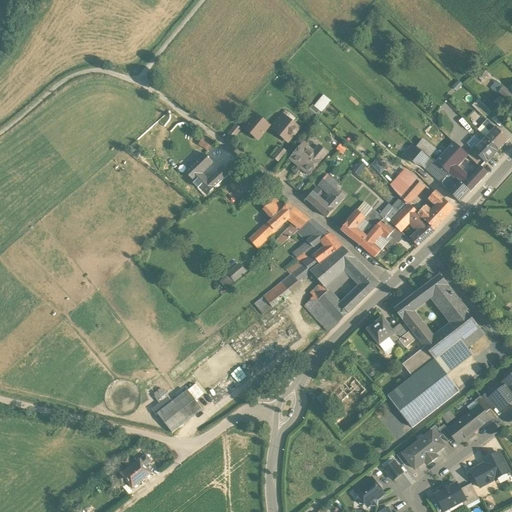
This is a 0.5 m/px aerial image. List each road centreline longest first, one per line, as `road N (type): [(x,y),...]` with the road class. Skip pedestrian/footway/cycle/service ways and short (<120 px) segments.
road 1 (residential): [(389,286),(179,114)]
road 2 (unclassified): [(0,399),(192,447)]
road 3 (tertiary): [(511,162),(389,286)]
road 4 (track): [(143,88),(91,74),(74,79),(0,134)]
road 5 (tertiary): [(389,286),(318,354),(286,409)]
road 6 (residential): [(511,412),(433,472),(417,493),(419,506)]
